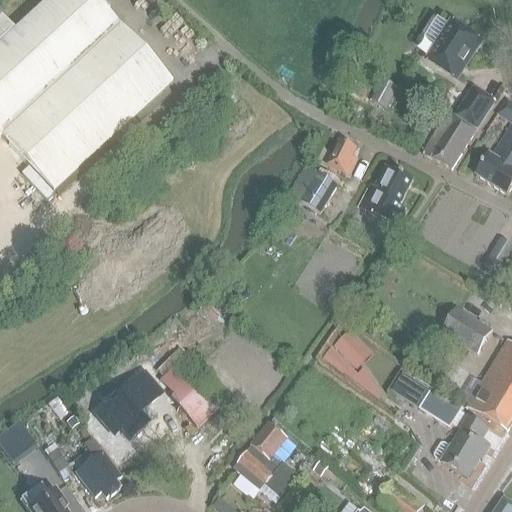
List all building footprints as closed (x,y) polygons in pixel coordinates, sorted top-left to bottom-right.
[(172,85),(93,0),(49,0),(14,32),(0,17),(0,139),(2,138),(53,194),(172,85)] [(440,22),(427,42),(437,49),(428,63),(457,82),(481,44),(452,25),(450,28),(440,22)] [(400,90),(384,82),(372,103),(388,112),(400,90)] [(494,104),(474,91),(457,118),(477,131),(494,104)] [(511,105),(508,103),(498,117),(511,125),(511,127),(492,159),(490,157),(476,179),(508,198),(511,191),(511,105)] [(426,125),(436,130),(445,116),(435,110),(426,125)] [(452,172),(477,133),(448,117),(423,157),(452,172)] [(358,149),(341,141),(328,168),(351,178),(359,161),(353,158),(358,149)] [(368,193),(359,210),(397,230),(406,213),(399,209),(413,183),(387,169),(373,195),(368,193)] [(339,188),(320,176),(302,205),(321,217),(339,188)] [(511,255),(511,247),(502,241),(485,269),(499,277),(511,255)] [(493,334),(456,312),(441,336),(478,358),(493,334)] [(334,350),(357,372),(372,356),(349,334),(334,350)] [(273,360),(255,341),(246,349),(239,341),(217,362),(261,407),(283,386),(265,368),(273,360)] [(473,379),(460,400),(471,407),(468,412),(506,435),(508,436),(511,428),(511,345),(509,344),(484,386),(473,379)] [(198,349),(164,383),(207,425),(240,391),(198,349)] [(344,377),(351,368),(331,352),(324,362),(344,377)] [(422,370),(444,384),(453,369),(431,356),(422,370)] [(120,398),(96,419),(114,439),(120,433),(130,444),(148,428),(138,417),(151,406),(161,397),(158,393),(144,377),(121,398),(120,398)] [(463,411),(432,391),(419,412),(449,431),(463,411)] [(489,432),(466,418),(458,430),(462,433),(451,450),(444,446),(440,448),(434,457),(436,462),(469,482),(485,455),(487,456),(491,449),(482,443),(489,432)] [(73,421),(66,426),(72,433),(78,427),(73,421)] [(0,444),(15,466),(41,448),(22,422),(0,437),(0,444)] [(279,471),(275,468),(293,446),(271,428),(237,468),(241,472),(238,475),(261,494),(266,488),(279,471)] [(115,483),(122,477),(92,443),(84,449),(88,454),(74,465),(80,472),(76,475),(96,500),(102,496),(107,502),(121,490),(115,483)] [(57,452),(47,459),(59,476),(69,469),(57,452)] [(313,474),(321,480),(329,469),(321,463),(313,474)] [(279,471),(266,488),(280,500),(299,477),(284,465),(279,471)] [(377,503),(388,511),(421,511),(424,509),(391,485),(377,503)] [(63,511),(67,510),(55,493),(28,511),(63,511)] [(511,511),(511,506),(505,503),(499,511),(511,511)]
